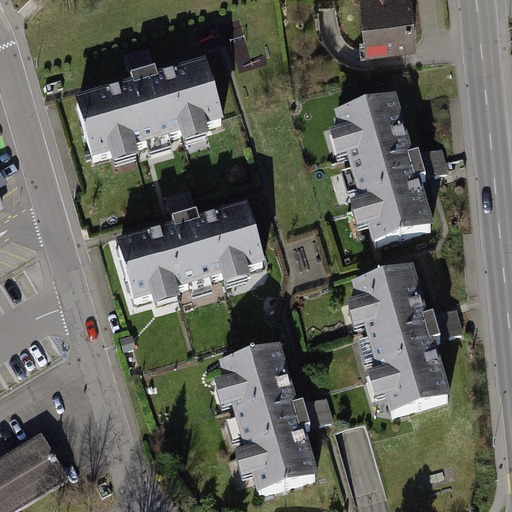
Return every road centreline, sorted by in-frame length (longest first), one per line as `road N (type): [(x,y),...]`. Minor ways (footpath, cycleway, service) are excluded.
road 1 (residential): [(476,0),(511,339)]
road 2 (residential): [(99,356),(0,56)]
road 3 (residential): [(151,511),(131,475),(99,356)]
